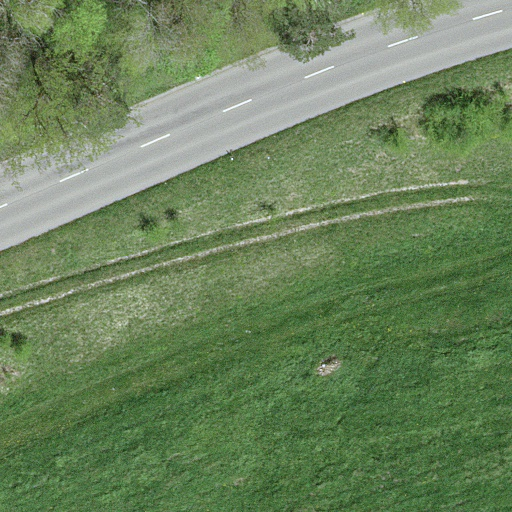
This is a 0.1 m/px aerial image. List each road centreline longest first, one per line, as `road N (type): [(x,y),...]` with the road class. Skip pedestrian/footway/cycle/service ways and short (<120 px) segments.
road 1 (primary): [(0,203),(388,49),(511,10)]
road 2 (track): [(0,304),(327,213),(511,195)]
